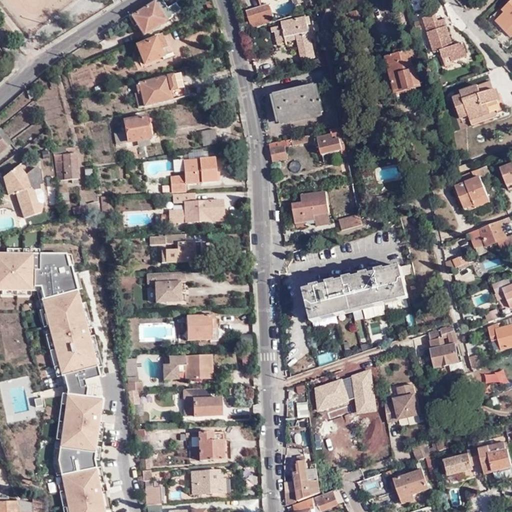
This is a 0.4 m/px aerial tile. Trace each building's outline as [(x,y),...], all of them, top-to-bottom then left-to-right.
[(167,8),(161,0),(156,0),(131,16),(143,35),(171,18),(171,16),(179,11),(175,4),(167,8)] [(351,6),(355,20),(368,15),(363,1),(351,6)] [(511,2),(504,10),(506,13),(497,21),(511,36),(511,2)] [(253,29),(275,21),(269,5),(247,12),(253,29)] [(348,22),(355,20),(351,6),(343,8),(348,22)] [(453,56),(455,61),(470,57),(466,43),(455,47),(447,19),(442,21),(440,15),(425,18),(427,26),(429,25),(437,53),(443,51),(445,59),(453,56)] [(303,60),(312,58),(311,53),(313,52),(307,24),(301,25),(299,19),(282,23),(283,31),(276,32),(279,44),(285,43),(285,37),(297,35),(303,60)] [(167,55),(159,36),(135,46),(142,65),(167,55)] [(397,93),(422,87),(417,69),(412,70),(408,53),(404,54),(403,52),(401,49),(397,50),(395,53),(396,56),(389,57),(397,93)] [(106,82),(105,66),(72,68),(73,84),(106,82)] [(179,72),(138,82),(138,84),(135,85),(137,92),(135,93),(138,108),(144,106),(185,96),(179,72)] [(489,105),(498,103),(492,82),(462,92),(463,96),(454,99),(461,120),(469,117),(471,122),(492,116),(489,105)] [(281,121),(324,111),(318,86),(275,96),(281,121)] [(423,92),(422,87),(397,93),(398,97),(423,92)] [(502,114),(498,103),(489,105),(492,116),(471,122),(473,128),(500,119),(498,115),(502,114)] [(325,116),(324,111),(281,121),(282,126),(325,116)] [(149,138),(145,116),(123,120),(125,132),(115,134),(117,144),(149,138)] [(347,156),(341,128),(331,130),(332,135),(319,139),(322,154),(341,150),(343,157),(347,156)] [(0,129),(0,138),(8,148),(13,144),(0,130),(0,129)] [(217,143),(215,130),(201,133),(204,146),(217,143)] [(311,135),(292,139),(293,144),(312,140),(311,135)] [(286,140),(270,144),(273,161),(287,157),(285,148),(288,147),(286,140)] [(74,153),(55,157),(58,181),(78,178),(74,153)] [(215,181),(213,158),(184,161),(185,176),(170,177),(171,192),(186,191),(185,184),(215,181)] [(44,200),(43,190),(40,187),(40,183),(43,182),(41,168),(35,166),(25,173),(19,164),(3,176),(8,193),(15,191),(24,217),(41,211),(43,202),(42,202),(44,200)] [(511,190),(511,164),(502,169),(511,191),(511,190)] [(475,203),(490,197),(481,177),(482,177),(480,170),(456,179),(459,186),(457,187),(467,209),(476,206),(477,205),(475,203)] [(435,183),(433,178),(425,182),(427,187),(435,183)] [(65,184),(57,185),(61,211),(69,210),(65,184)] [(313,214),(328,212),(325,193),(305,195),(306,203),(301,204),(292,205),(294,223),(314,220),(313,214)] [(194,202),(194,194),(174,195),(174,203),(184,203),(184,210),(169,210),(169,223),(223,220),(222,201),(194,202)] [(492,203),(490,197),(475,203),(477,205),(476,206),(477,208),(492,203)] [(72,215),(98,209),(97,202),(71,208),(72,215)] [(329,223),(328,212),(313,214),(314,220),(315,225),(329,223)] [(338,220),(341,232),(362,226),(360,215),(338,220)] [(502,250),(511,245),(511,235),(507,237),(503,226),(505,225),(503,220),(470,234),(476,247),(486,243),(487,245),(498,241),(502,250)] [(190,253),(201,252),(201,241),(185,242),(184,234),(164,235),(164,239),(150,239),(150,246),(164,246),(164,245),(177,244),(177,251),(161,251),(162,263),(189,262),(190,253)] [(489,251),(487,245),(486,243),(476,247),(479,255),(489,251)] [(77,511),(109,511),(86,395),(88,395),(84,378),(96,375),(70,247),(38,253),(36,244),(0,251),(0,293),(32,287),(77,511)] [(202,262),(201,252),(190,253),(189,262),(202,262)] [(448,271),(470,262),(467,255),(446,263),(448,271)] [(312,319),(409,295),(404,277),(413,274),(411,265),(387,272),(379,274),(378,271),(377,268),(369,268),(370,273),(371,276),(362,278),(355,280),(346,282),(337,285),(331,287),(329,283),(328,279),(319,280),(321,285),(322,288),(313,290),(306,292),(312,319)] [(185,282),(185,273),(147,275),(147,284),(155,284),(156,303),(181,302),(180,283),(185,282)] [(511,286),(511,287),(509,280),(493,286),(496,294),(504,291),(507,297),(510,308),(511,306),(511,286)] [(504,291),(496,294),(499,301),(507,297),(504,291)] [(410,299),(409,295),(312,319),(313,323),(410,299)] [(486,313),(489,322),(500,318),(497,309),(486,313)] [(188,339),(216,338),(215,315),(187,316),(188,339)] [(505,326),(511,324),(511,317),(511,318),(503,321),(505,326)] [(380,321),(369,324),(373,342),(384,339),(380,321)] [(511,346),(511,324),(505,326),(500,327),(498,323),(489,326),(492,338),(495,337),(495,340),(500,339),(502,349),(511,346)] [(436,367),(449,364),(450,371),(462,368),(461,361),(459,362),(455,343),(457,343),(454,328),(444,331),(429,334),(432,349),(431,349),(436,367)] [(317,356),(320,366),(338,360),(335,350),(317,356)] [(241,355),(242,364),(252,363),(252,354),(241,355)] [(482,365),(478,354),(469,357),(470,359),(472,369),(474,368),(476,367),(482,365)] [(208,368),(212,368),(212,356),(170,357),(171,366),(167,366),(165,366),(165,380),(179,379),(179,371),(187,371),(187,380),(208,379),(208,368)] [(129,390),(142,390),(142,381),(138,381),(138,376),(137,376),(136,358),(125,358),(125,368),(127,376),(127,381),(129,390)] [(377,392),(371,361),(365,363),(369,385),(365,386),(366,391),(362,391),(363,395),(377,392)] [(369,385),(365,363),(342,371),(346,391),(350,390),(351,397),(363,395),(362,391),(366,391),(365,386),(369,385)] [(396,403),(386,405),(388,423),(420,416),(413,385),(399,388),(401,398),(395,400),(396,403)] [(193,416),(220,415),(220,397),(210,398),(209,388),(183,389),(183,399),(192,399),(193,415),(193,416)] [(184,415),(193,415),(192,399),(183,399),(184,415)] [(361,436),(372,434),(370,424),(375,423),(374,421),(381,420),(379,413),(361,417),(361,418),(360,418),(359,418),(358,420),(358,421),(358,422),(359,423),(361,423),(363,423),(364,427),(359,428),(361,436)] [(223,460),(222,432),(198,433),(199,461),(223,460)] [(448,448),(446,438),(434,440),(436,450),(448,448)] [(511,475),(511,467),(508,449),(507,449),(505,441),(479,448),(479,450),(485,473),(492,471),(494,480),(511,475)] [(429,454),(437,452),(436,450),(435,442),(431,443),(432,447),(427,448),(427,449),(429,454)] [(416,460),(430,456),(429,454),(427,449),(427,448),(426,443),(412,448),(416,460)] [(481,461),(478,448),(477,447),(467,449),(468,453),(444,459),(447,474),(472,468),(471,464),(481,461)] [(319,493),(315,464),(305,465),(304,456),(296,457),(297,459),(297,464),(292,465),(297,501),(319,493)] [(141,470),(142,478),(150,477),(150,469),(143,470),(141,470)] [(194,494),(225,492),(224,479),(219,479),(219,470),(192,471),(194,494)] [(401,499),(413,495),(430,489),(423,471),(395,480),(399,491),(401,499)] [(147,506),(161,505),(161,487),(145,488),(146,506),(147,506)] [(333,492),(337,502),(342,500),(337,490),(337,491),(334,492),(333,492)] [(294,501),(293,491),(285,492),(286,502),(294,501)] [(315,499),(316,502),(314,502),(315,504),(316,511),(318,511),(337,504),(337,502),(333,492),(320,497),(316,498),(315,499)] [(415,500),(413,495),(401,499),(403,504),(415,500)] [(32,499),(32,511),(40,511),(40,498),(32,499)] [(0,511),(24,511),(24,505),(17,506),(17,501),(0,501),(0,511)]
